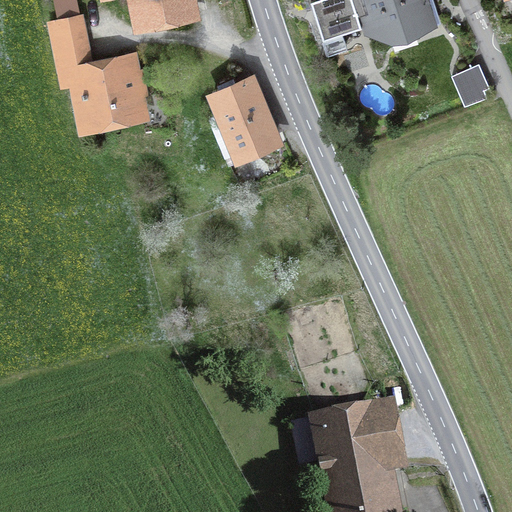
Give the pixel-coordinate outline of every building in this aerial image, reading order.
[(91,0),(93,7),(117,1),(124,37),(199,20),(194,0),(91,0)] [(421,0),(346,0),(361,50),(430,31),(421,0)] [(83,14),(39,21),(52,92),(59,90),(68,139),(148,125),(135,51),(91,58),(83,14)] [(479,62),(453,71),(465,103),(491,93),(479,62)] [(247,74),(196,94),(225,166),(275,146),(247,74)] [(391,402),(305,415),(319,511),(391,511),(387,479),(402,477),(391,402)]
